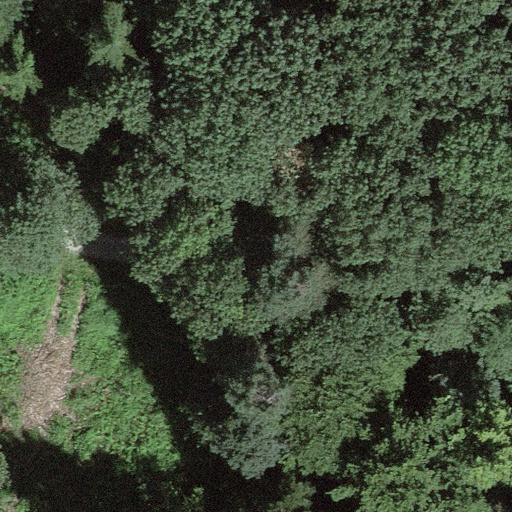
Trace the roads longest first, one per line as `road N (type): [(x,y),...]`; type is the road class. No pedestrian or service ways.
road 1 (track): [(0,228),(511,346)]
road 2 (track): [(312,298),(0,77)]
